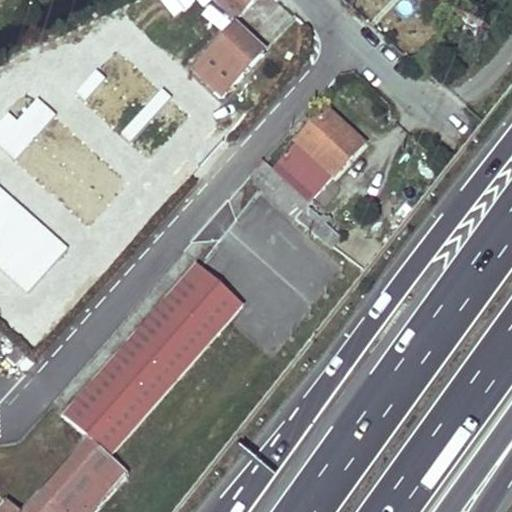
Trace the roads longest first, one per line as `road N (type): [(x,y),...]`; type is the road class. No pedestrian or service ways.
road 1 (residential): [(0,415),(52,376),(347,36)]
road 2 (motorway): [(511,139),(238,511)]
road 3 (motorway): [(511,228),(305,511)]
road 4 (motorway): [(396,511),(511,349)]
road 5 (residential): [(454,128),(347,36)]
